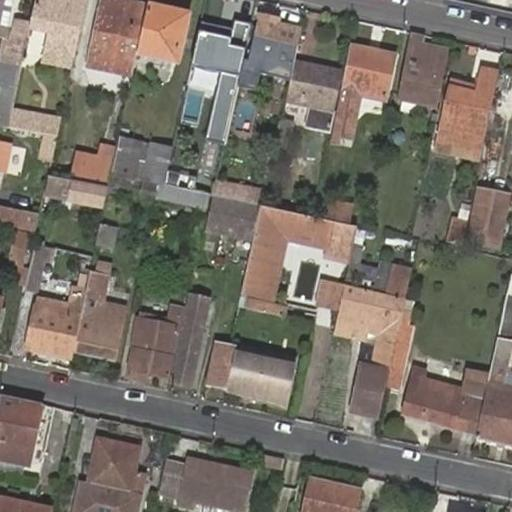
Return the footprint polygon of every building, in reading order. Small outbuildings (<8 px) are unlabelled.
[(4,0),(0,17),(0,25),(8,28),(14,0),(4,0)] [(86,0),(51,0),(50,8),(35,5),(32,18),(29,30),(50,34),(45,57),(73,63),(86,0)] [(51,0),(36,0),(35,5),(50,8),(51,0)] [(138,54),(148,9),(105,0),(90,67),(133,77),(138,54)] [(195,19),(148,9),(138,54),(184,64),(195,19)] [(1,42),(0,50),(0,60),(21,65),(29,30),(32,18),(19,16),(12,43),(1,42)] [(280,21),(259,17),(248,67),(242,65),(237,88),(255,92),(260,69),(292,76),(295,63),(302,30),(279,25),(280,21)] [(198,32),(190,67),(204,70),(201,83),(220,88),(224,69),(235,72),(241,41),(198,32)] [(426,38),(410,35),(409,45),(400,101),(438,108),(448,53),(424,48),(426,38)] [(354,47),(335,135),(350,138),(360,96),(386,102),(389,89),(396,57),(354,47)] [(0,60),(0,125),(8,127),(11,110),(21,65),(0,60)] [(342,74),(295,63),(292,76),(286,102),(311,108),(307,128),(329,133),(342,74)] [(452,157),(480,162),(500,70),(483,66),(476,95),(447,88),(435,145),(453,148),(452,157)] [(32,114),(11,110),(8,127),(28,132),(32,114)] [(60,119),(32,114),(28,132),(44,136),(56,139),(60,119)] [(282,122),(276,150),(287,152),(294,125),(282,122)] [(56,139),(44,136),(39,161),(50,164),(56,139)] [(0,139),(0,165),(9,167),(15,144),(0,139)] [(132,182),(141,146),(122,142),(114,177),(132,182)] [(162,187),(164,188),(168,173),(173,150),(152,145),(151,149),(144,183),(158,186),(162,187)] [(100,190),(109,192),(118,149),(101,146),(98,160),(77,155),(71,183),(100,190)] [(151,149),(141,146),(132,182),(144,183),(151,149)] [(168,173),(164,188),(208,197),(212,198),(213,198),(216,184),(168,173)] [(96,208),(100,190),(71,183),(47,178),(44,195),(96,208)] [(216,184),(213,198),(259,208),(263,209),(266,195),(216,184)] [(164,188),(162,187),(161,196),(183,201),(182,207),(205,212),(208,197),(164,188)] [(498,248),(508,197),(479,191),(470,242),(498,248)] [(213,198),(212,198),(206,233),(251,242),(259,208),(213,198)] [(330,201),(325,222),(350,228),(355,206),(330,201)] [(40,214),(0,205),(0,231),(18,235),(11,264),(24,266),(32,235),(35,236),(40,214)] [(259,208),(251,242),(240,292),(274,300),(289,238),(352,252),(357,230),(350,228),(325,222),(263,209),(259,208)] [(453,217),(447,242),(461,246),(468,221),(453,217)] [(120,232),(101,227),(97,245),(116,250),(120,232)] [(35,247),(25,291),(36,295),(44,264),(50,266),(54,252),(35,247)] [(395,267),(388,296),(404,300),(411,271),(395,267)] [(111,277),(91,273),(86,297),(73,354),(113,363),(125,310),(103,304),(111,277)] [(507,373),(511,351),(511,341),(511,336),(511,278),(510,278),(490,369),(507,373)] [(343,290),(344,286),(322,281),(315,308),(338,312),(343,290)] [(404,303),(343,290),(338,312),(350,315),(347,329),(364,332),(367,318),(378,321),(372,345),(366,373),(357,371),(346,416),(377,424),(385,390),(399,325),(404,303)] [(73,354),(86,297),(71,294),(69,306),(43,299),(42,299),(40,299),(39,299),(38,300),(37,301),(37,302),(37,303),(27,350),(72,361),(73,354)] [(207,351),(209,342),(201,341),(210,303),(188,298),(170,385),(190,389),(200,350),(207,351)] [(168,311),(166,322),(164,329),(148,326),(151,318),(141,315),(128,371),(133,372),(131,380),(143,383),(145,375),(166,379),(181,314),(168,311)] [(338,312),(332,336),(340,338),(361,343),(364,332),(347,329),(350,315),(338,312)] [(164,329),(166,322),(151,318),(148,326),(164,329)] [(367,318),(364,332),(361,343),(372,345),(378,321),(367,318)] [(414,328),(399,325),(385,390),(401,393),(414,328)] [(212,344),(203,387),(218,391),(228,347),(212,344)] [(236,349),(228,347),(218,391),(285,406),(295,370),(234,356),(236,349)] [(475,435),(474,438),(511,446),(511,374),(507,373),(490,369),(488,376),(475,435)] [(475,435),(488,376),(465,372),(461,393),(422,383),(420,382),(416,395),(407,393),(401,416),(475,435)] [(424,375),(412,372),(407,393),(416,395),(420,382),(422,383),(424,375)] [(42,407),(0,398),(0,473),(25,479),(27,467),(42,407)] [(97,441),(96,446),(117,451),(118,446),(97,441)] [(117,451),(96,446),(87,484),(81,482),(74,511),(76,511),(134,511),(143,476),(136,475),(142,452),(118,446),(117,451)] [(284,460),(261,455),(259,469),(281,474),(284,460)] [(187,461),(185,469),(179,499),(177,508),(190,511),(196,511),(197,506),(223,511),(224,511),(233,471),(187,461)] [(185,469),(166,464),(159,495),(179,499),(185,469)] [(244,511),(252,476),(233,471),(224,511),(244,511)] [(304,511),(356,511),(361,492),(311,480),(304,511)] [(0,511),(52,511),(0,500),(0,511)]
